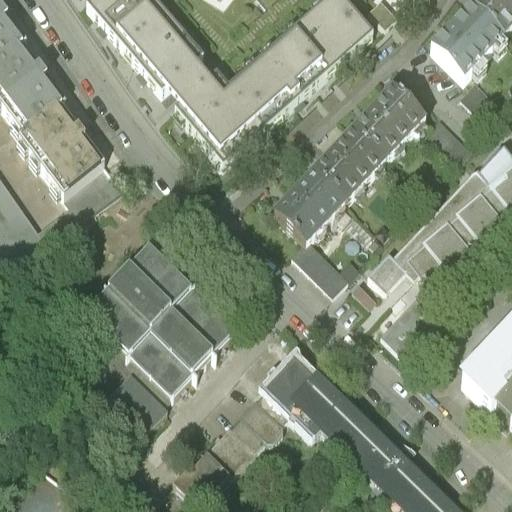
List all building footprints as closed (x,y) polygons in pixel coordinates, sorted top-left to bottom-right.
[(210,80),(139,0),(98,0),(79,16),(93,32),(140,85),(218,174),(289,112),(353,57),(369,43),(331,0),(223,95),(210,80)] [(511,0),(484,0),(469,16),(503,49),(511,38),(511,0)] [(463,90),(503,49),(469,16),(429,58),(463,90)] [(25,56),(0,24),(0,116),(24,146),(18,150),(63,206),(104,174),(60,119),(64,115),(20,60),(25,56)] [(507,118),(474,88),(459,104),(492,134),(507,118)] [(391,100),(351,141),(384,173),(424,132),(391,100)] [(473,158),(440,125),(423,142),(457,174),(473,158)] [(351,141),(312,183),(345,215),(384,173),(351,141)] [(511,165),(499,153),(473,180),(490,196),(511,177),(511,165)] [(0,291),(124,200),(104,174),(63,206),(68,213),(37,237),(0,185),(0,291)] [(511,177),(490,196),(473,180),(392,266),(405,279),(413,288),(418,284),(420,285),(424,281),(427,285),(440,273),(449,284),(474,263),(465,253),(474,245),(483,257),(507,236),(498,225),(508,217),(511,222),(511,177)] [(309,251),(345,215),(312,183),(272,224),(303,254),(305,256),(309,251)] [(303,254),(293,265),(333,304),(348,288),(309,251),(305,256),(303,254)] [(388,263),(368,284),(385,300),(405,279),(392,266),(388,263)] [(147,266),(84,331),(106,352),(77,381),(144,446),(167,423),(163,418),(231,348),(147,266)] [(415,309),(380,346),(403,368),(438,330),(415,309)] [(495,423),(511,404),(511,339),(456,398),(489,429),(495,423)] [(394,511),(456,511),(412,471),(411,473),(400,463),(402,461),(346,408),(342,413),(293,367),(264,398),(290,422),(314,444),(318,440),(374,492),(376,490),(386,499),(384,502),(394,511)] [(252,406),(256,410),(280,433),(290,422),(264,398),(262,395),(252,406)] [(511,404),(495,423),(511,439),(511,404)] [(282,435),(280,433),(256,410),(240,426),(264,449),(266,451),(273,451),(281,442),(282,435)] [(240,426),(231,435),(255,458),(264,449),(240,426)] [(256,459),(255,458),(231,435),(205,463),(228,484),(230,486),(256,459)] [(183,481),(171,494),(190,511),(200,511),(228,484),(205,463),(185,484),(183,481)] [(63,511),(92,511),(93,510),(74,497),(63,511)]
